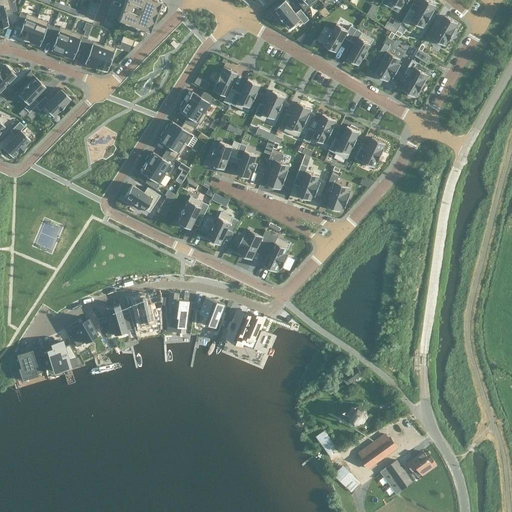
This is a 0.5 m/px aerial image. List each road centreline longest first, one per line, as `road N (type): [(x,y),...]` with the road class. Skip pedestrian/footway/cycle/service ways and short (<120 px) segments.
road 1 (residential): [(242,17),(205,44),(104,202),(283,296)]
road 2 (residential): [(19,340),(154,284),(220,293),(270,312),(283,296)]
road 3 (residential): [(423,122),(242,17)]
road 4 (tertiary): [(428,328),(446,203),(466,146)]
road 5 (residential): [(0,167),(15,173),(102,89)]
road 6 (tertiary): [(464,511),(453,464),(422,415),(424,388)]
road 7 (residential): [(345,227),(396,172),(423,122)]
road 8 (residential): [(102,89),(196,0)]
